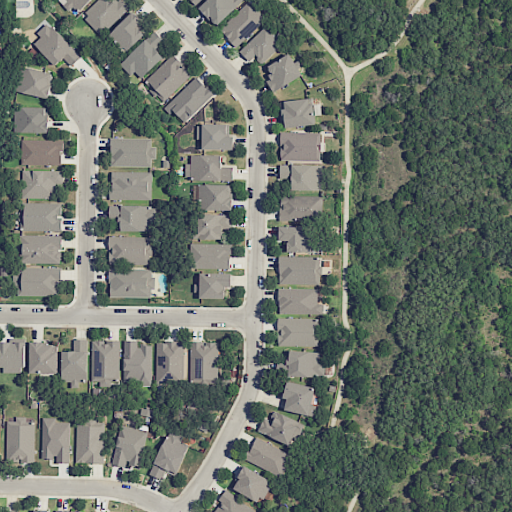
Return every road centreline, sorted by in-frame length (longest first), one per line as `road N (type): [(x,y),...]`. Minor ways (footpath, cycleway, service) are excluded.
road 1 (residential): [(177,511),(221,454),(252,378),(259,112),(153,0)]
road 2 (residential): [(251,319),(0,317)]
road 3 (residential): [(87,102),(84,318)]
road 4 (residential): [(172,511),(106,487),(0,484)]
